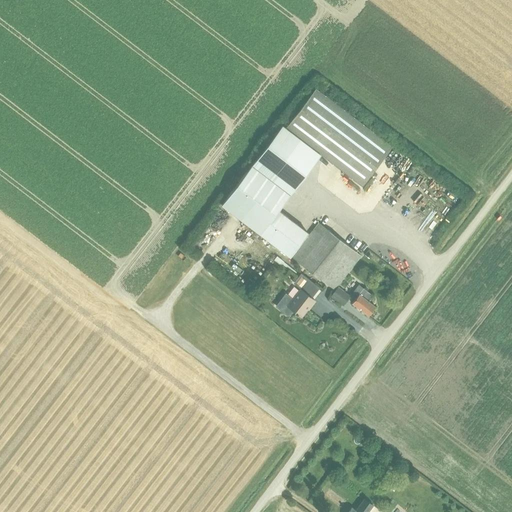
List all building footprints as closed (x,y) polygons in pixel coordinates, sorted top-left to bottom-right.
[(320,154),(361,186),(391,146),(315,88),(226,205),(290,256),(309,231),(279,207),(320,154)] [(334,290),(360,256),(318,223),(292,257),(334,290)] [(285,293),(275,307),(287,316),(292,310),(300,317),(314,300),(300,289),(293,284),(285,293)] [(368,316),(375,306),(368,301),(373,296),(358,285),(352,292),(357,296),(351,303),(368,316)] [(351,296),(338,287),(330,297),(343,306),(351,296)] [(351,508),(348,511),(364,511),(370,504),(362,498),(354,510),(351,508)]
